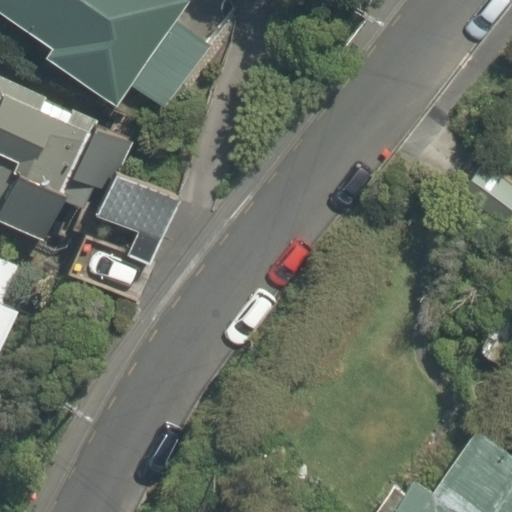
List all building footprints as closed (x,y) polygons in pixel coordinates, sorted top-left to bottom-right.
[(3,0),(126,97),(136,85),(167,109),(221,41),(186,13),(194,2),(191,0),(3,0)] [(0,213),(55,245),(92,179),(106,187),(132,141),(118,133),(13,73),(0,97),(0,213)] [(187,213),(136,180),(95,244),(146,277),(187,213)] [(0,378),(51,278),(0,251),(0,378)] [(416,491),(403,511),(511,511),(511,459),(473,437),(436,502),(416,491)]
